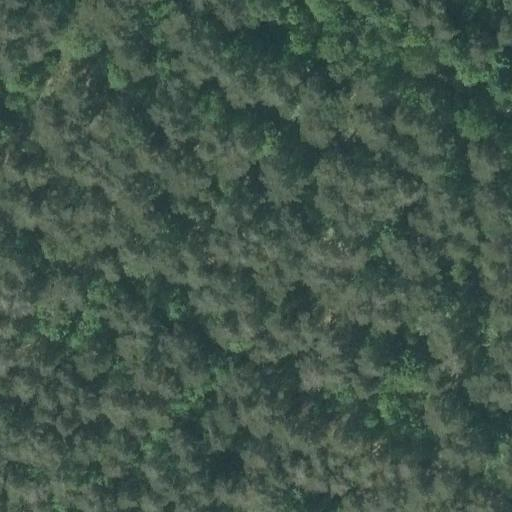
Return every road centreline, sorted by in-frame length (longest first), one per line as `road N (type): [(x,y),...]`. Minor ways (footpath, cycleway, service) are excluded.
road 1 (track): [(299,0),(511,118)]
road 2 (track): [(90,0),(0,162)]
